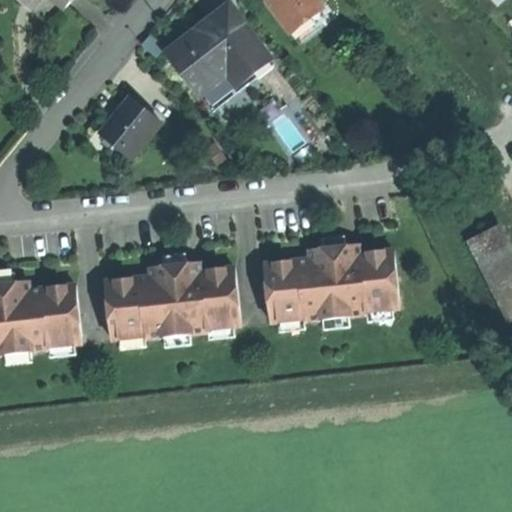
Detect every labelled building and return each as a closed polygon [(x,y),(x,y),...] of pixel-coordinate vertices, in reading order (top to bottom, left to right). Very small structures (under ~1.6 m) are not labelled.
[(19,0),(31,10),(39,0),(51,0),(65,11),(74,0),(19,0)] [(261,0),(288,35),(305,23),(312,17),(319,12),(310,0),(261,0)] [(168,55),(198,95),(231,70),(237,79),(267,57),(229,9),(168,55)] [(312,17),(305,23),(312,32),(319,27),(316,23),(324,17),(319,12),(312,17)] [(305,23),(288,35),(298,49),(315,36),(312,32),(305,23)] [(231,70),(198,95),(211,112),(240,90),(274,65),(267,57),(237,79),(231,70)] [(112,111),(97,126),(111,139),(106,143),(122,158),(156,122),(127,95),(112,111)] [(111,139),(97,126),(93,130),(106,143),(111,139)] [(511,323),(511,252),(500,227),(470,242),(511,324),(511,323)] [(403,311),(397,253),(364,257),(364,248),(334,251),(313,254),(313,262),(268,267),(274,325),(307,322),(307,324),(326,322),(327,332),(353,330),(352,320),(372,318),(372,314),(403,311)] [(244,329),(238,270),(205,273),(204,266),(174,268),(153,270),(154,280),(110,284),(115,342),(148,339),(148,341),(168,339),(168,350),(194,347),(193,337),(212,335),(212,332),(244,329)] [(85,346),(79,288),(33,292),(32,284),(5,286),(0,286),(0,357),(8,357),(9,367),(35,364),(34,354),(54,352),(53,350),(85,346)]
